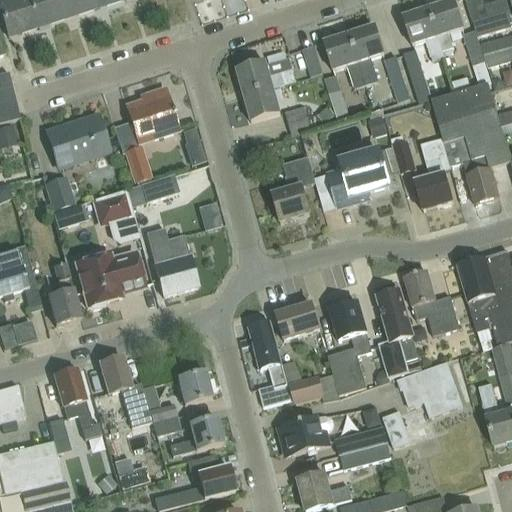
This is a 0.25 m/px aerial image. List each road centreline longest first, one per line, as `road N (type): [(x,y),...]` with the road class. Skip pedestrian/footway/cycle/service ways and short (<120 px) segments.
road 1 (residential): [(258,275),(368,244),(426,250),(511,226)]
road 2 (residential): [(258,275),(192,50)]
road 3 (residential): [(0,376),(218,319)]
road 4 (residential): [(268,511),(218,319)]
road 5 (residential): [(24,100),(192,50)]
road 6 (residential): [(192,50),(336,0)]
